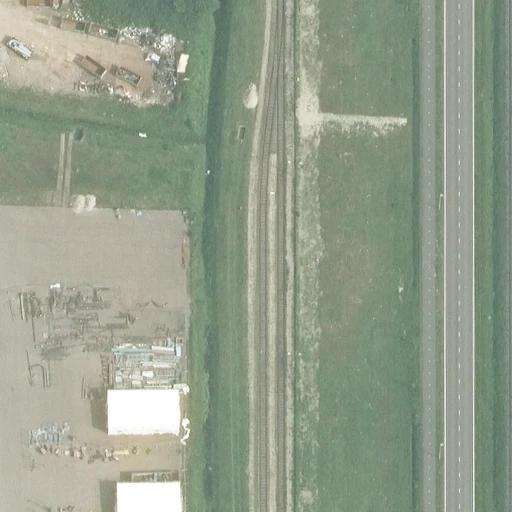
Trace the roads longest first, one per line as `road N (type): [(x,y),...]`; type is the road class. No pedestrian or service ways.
road 1 (unclassified): [(458,511),(458,0)]
road 2 (unknown): [(28,511),(92,502),(110,474),(97,310),(88,268),(0,220)]
